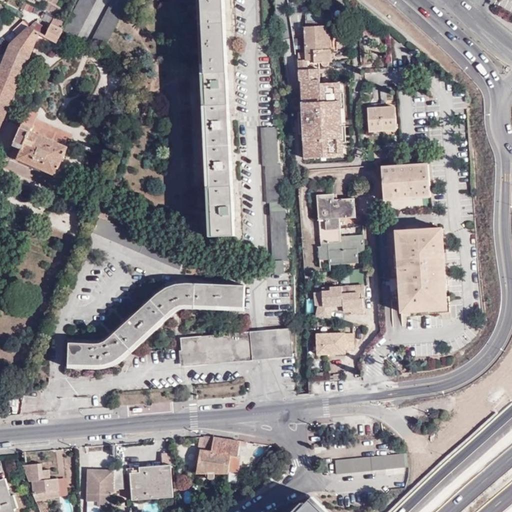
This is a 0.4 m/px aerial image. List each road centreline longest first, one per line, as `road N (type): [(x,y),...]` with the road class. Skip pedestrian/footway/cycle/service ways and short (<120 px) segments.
road 1 (tertiary): [(508,141),(503,236),(510,306),(480,367),(422,392),(297,408)]
road 2 (tertiary): [(297,408),(0,434)]
road 3 (secondary): [(414,0),(477,59),(503,109)]
road 4 (motorway): [(511,425),(411,511)]
road 5 (residential): [(244,511),(272,496),(299,464),(297,408)]
